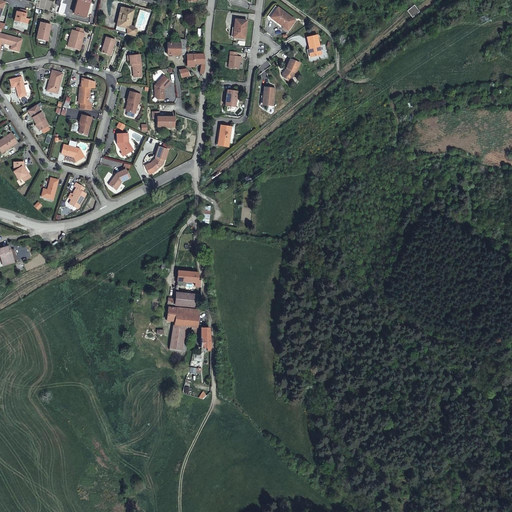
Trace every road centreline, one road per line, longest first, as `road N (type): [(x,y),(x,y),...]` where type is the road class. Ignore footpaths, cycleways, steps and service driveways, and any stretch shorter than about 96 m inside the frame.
road 1 (residential): [(195,166),(213,400)]
road 2 (residential): [(87,173),(111,79),(55,61),(0,72)]
road 3 (residential): [(212,0),(195,166)]
road 4 (residential): [(0,92),(45,162),(87,173)]
